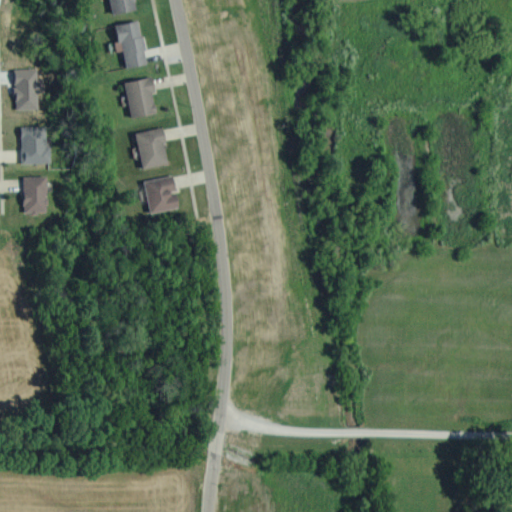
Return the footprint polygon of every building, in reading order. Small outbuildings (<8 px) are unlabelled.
[(111,0),(113,12),(138,8),(136,0),(111,0)] [(128,66),(150,62),(142,18),(117,23),(120,40),(117,41),(118,50),(125,49),(128,66)] [(40,107),(40,91),(45,91),(45,77),(39,78),(39,67),(16,67),(17,107),(40,107)] [(133,116),(159,112),(154,76),(128,79),(133,116)] [(50,124),(22,125),(23,162),(51,162),(50,124)] [(172,161),(164,125),(137,131),(145,167),(172,161)] [(24,175),(25,211),(48,211),(48,174),(24,175)] [(181,206),(178,190),(175,174),(145,180),(152,212),(181,206)]
